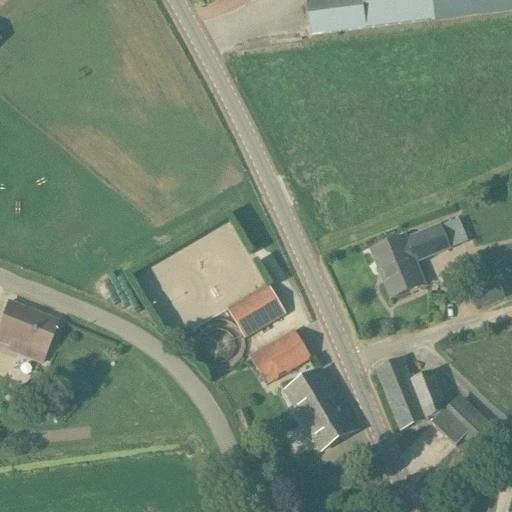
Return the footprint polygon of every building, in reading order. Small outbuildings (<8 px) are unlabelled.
[(434,18),(431,0),(308,0),(312,35),(434,18)] [(511,11),(511,0),(482,0),(484,15),(511,11)] [(449,248),(440,227),(406,241),(404,238),(372,252),(391,299),(423,285),(415,262),(449,248)] [(505,300),(498,282),(471,292),(477,310),(505,300)] [(286,315),(268,285),(227,309),(244,339),(286,315)] [(57,321),(8,303),(0,323),(0,342),(19,350),(18,355),(41,364),(57,321)] [(311,361),(293,331),(249,357),(266,386),(311,361)] [(411,381),(403,359),(375,370),(401,431),(428,420),(442,414),(443,415),(433,425),(456,448),(464,440),(473,449),(493,429),(459,397),(449,407),(435,374),(430,376),(429,374),(411,381)] [(356,431),(321,372),(286,393),(321,452),(356,431)] [(511,511),(511,487),(493,484),(488,511),(511,511)]
